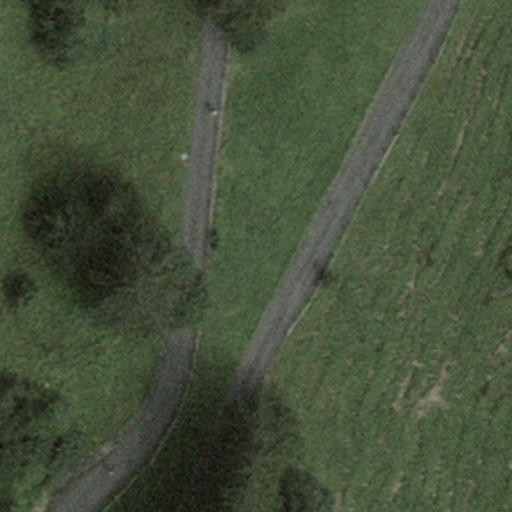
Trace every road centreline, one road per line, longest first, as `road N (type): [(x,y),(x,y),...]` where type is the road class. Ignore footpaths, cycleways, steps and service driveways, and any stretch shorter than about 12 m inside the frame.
road 1 (unclassified): [(438,0),(220,427),(188,511)]
road 2 (unclassified): [(78,511),(167,404),(183,350),(219,40),(214,0)]
